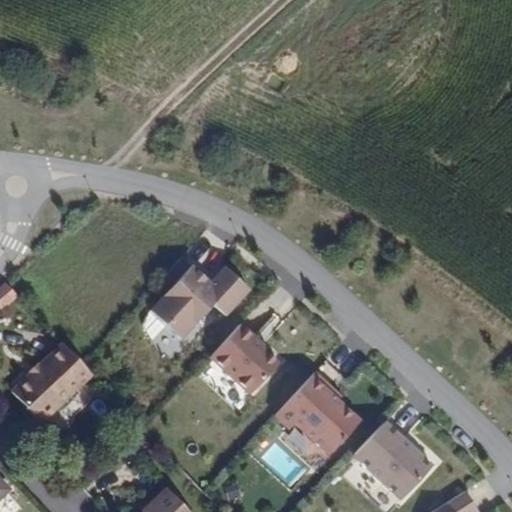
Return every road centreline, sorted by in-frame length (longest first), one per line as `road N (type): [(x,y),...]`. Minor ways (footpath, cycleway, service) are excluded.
road 1 (residential): [(511,463),(288,252),(161,193),(54,176),(18,184)]
road 2 (track): [(294,0),(102,180)]
